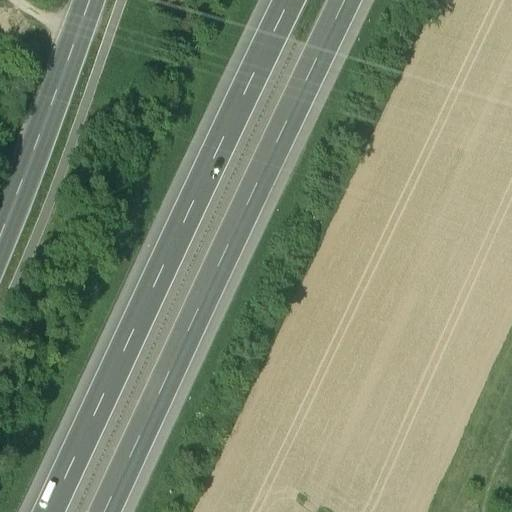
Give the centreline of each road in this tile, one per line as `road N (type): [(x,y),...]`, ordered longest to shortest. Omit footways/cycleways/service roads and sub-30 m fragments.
road 1 (motorway): [(299,0),(57,511)]
road 2 (motorway): [(114,511),(352,0)]
road 3 (secondary): [(90,0),(0,231)]
